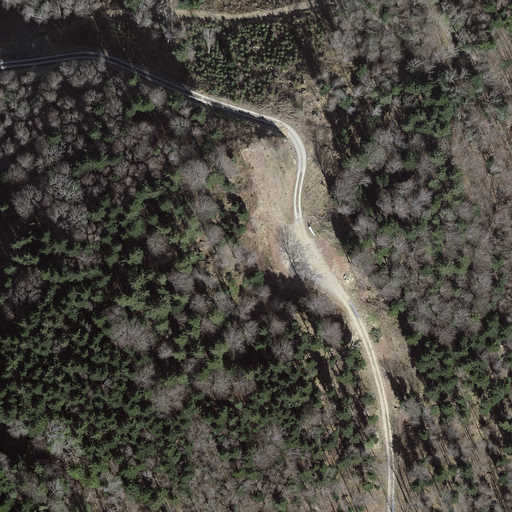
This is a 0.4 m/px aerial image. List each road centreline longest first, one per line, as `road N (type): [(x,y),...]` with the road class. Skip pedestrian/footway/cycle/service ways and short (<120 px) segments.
road 1 (track): [(392,511),(364,329),(300,223),(296,139),(273,120),(97,54),(0,66)]
road 2 (track): [(2,65),(117,12),(245,17),(318,0),(359,3),(426,65),(442,69)]
